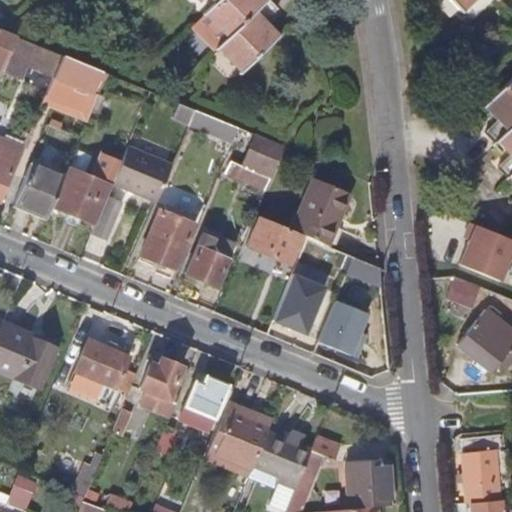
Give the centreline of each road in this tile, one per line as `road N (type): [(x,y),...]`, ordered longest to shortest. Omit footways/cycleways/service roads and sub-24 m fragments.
road 1 (residential): [(0,245),(418,416)]
road 2 (residential): [(418,416),(405,230),(370,0)]
